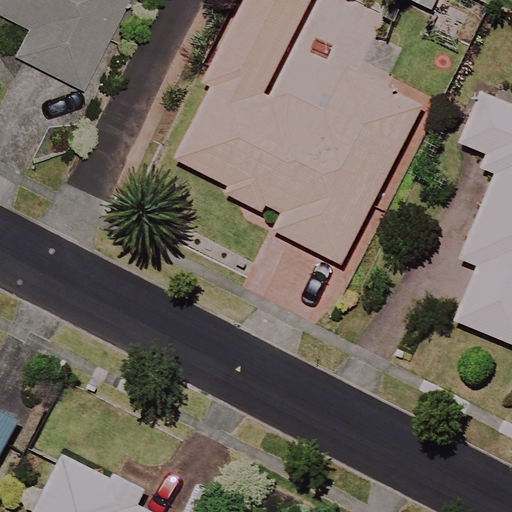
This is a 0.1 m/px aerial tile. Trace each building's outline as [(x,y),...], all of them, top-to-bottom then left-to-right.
[(0,0),(0,10),(33,27),(19,54),(86,88),(129,0),(0,0)] [(383,18),(347,0),(250,0),(207,84),(218,90),(180,161),(286,216),(277,232),(293,240),(347,268),(432,104),(358,66),(383,18)] [(511,106),(485,95),(464,146),(490,156),(484,170),(499,177),(464,261),(483,269),(461,324),(511,344),(511,106)] [(0,455),(18,419),(0,410),(0,455)] [(133,489),(68,458),(42,511),(147,511),(126,502),(133,489)]
